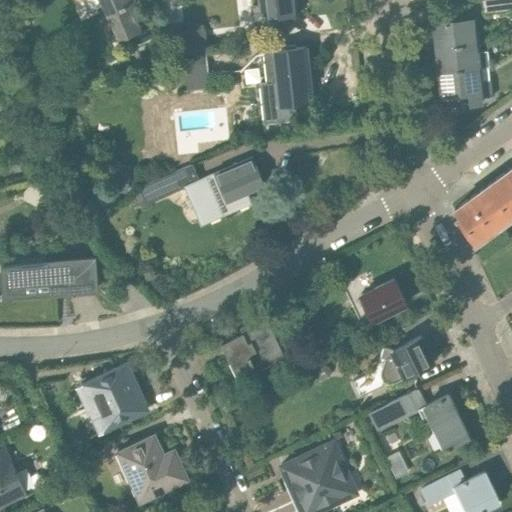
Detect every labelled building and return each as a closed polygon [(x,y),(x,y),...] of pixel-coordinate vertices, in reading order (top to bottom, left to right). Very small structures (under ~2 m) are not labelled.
[(101,0),(119,39),(139,31),(128,6),(134,3),(133,0),(101,0)] [(294,14),(292,0),(251,0),(254,19),(294,14)] [(511,0),(482,0),(484,13),(511,9),(511,0)] [(434,23),(437,48),(475,44),(471,14),(451,16),(452,21),(434,23)] [(179,66),(206,63),(205,48),(208,48),(205,27),(174,31),(176,52),(178,52),(179,66)] [(475,44),(437,48),(439,72),(477,69),(477,68),(489,66),(487,51),(475,52),(475,44)] [(274,51),(264,54),(267,82),(260,83),(265,123),(297,119),(295,104),(308,102),(306,89),(311,89),(306,47),(274,51)] [(206,63),(179,66),(181,79),(208,76),(206,63)] [(477,69),(439,72),(442,96),(460,95),(461,100),(480,98),(477,69)] [(263,184),(252,159),(199,182),(192,165),(140,188),(147,202),(165,194),(166,197),(189,187),(205,222),(251,202),(247,191),(263,184)] [(511,165),(505,171),(505,172),(496,179),(511,201),(511,165)] [(128,193),(130,173),(117,171),(118,168),(104,166),(101,189),(128,193)] [(511,216),(511,201),(496,179),(486,186),(485,185),(476,192),(477,192),(455,209),(460,216),(457,218),(476,243),(511,216)] [(70,200),(49,212),(53,220),(74,208),(70,200)] [(89,223),(97,220),(100,213),(94,201),(82,206),(89,223)] [(48,259),(0,262),(0,264),(2,296),(98,289),(95,255),(92,255),(91,243),(47,247),(48,259)] [(373,320),(405,304),(394,279),(361,295),(373,320)] [(238,380),(285,358),(268,322),(221,344),(238,380)] [(433,362),(421,337),(393,349),(385,346),(384,347),(375,370),(351,381),(359,397),(391,382),(433,362)] [(100,430),(147,409),(127,363),(84,382),(96,408),(91,410),(100,430)] [(315,369),(314,374),(316,379),(321,380),(329,376),(331,371),(329,367),(324,365),(315,369)] [(423,406),(416,391),(366,414),(376,434),(426,411),(444,449),(469,437),(448,394),(423,406)] [(164,454),(155,435),(118,451),(141,500),(188,479),(174,450),(164,454)] [(303,511),(316,511),(357,494),(334,441),(282,464),(303,511)] [(0,504),(25,493),(4,448),(0,449),(0,504)] [(466,480),(460,468),(420,488),(428,505),(454,492),(457,499),(461,497),(467,511),(478,511),(499,502),(485,471),(466,480)] [(76,499),(81,496),(83,491),(80,485),(74,484),(69,487),(68,493),(71,498),(76,499)]
